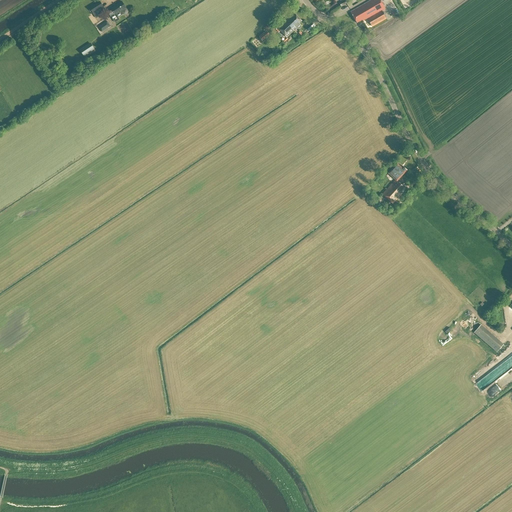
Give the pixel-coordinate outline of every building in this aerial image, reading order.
[(385,8),(380,0),(371,0),(351,12),(357,23),(362,20),(362,21),(365,19),(366,19),(367,18),(372,26),(386,18),(382,10),(385,8)] [(107,12),(103,7),(100,2),(90,8),(96,18),(107,12)] [(112,8),(116,15),(112,18),(115,23),(120,20),(118,17),(123,14),(124,15),(126,15),(128,14),(128,12),(122,2),(112,8)] [(284,21),(294,31),(299,26),(298,24),(301,21),(294,14),(289,19),(288,18),(284,21)] [(107,26),(100,30),(102,32),(102,33),(108,29),(107,29),(110,27),(110,26),(111,26),(108,21),(107,22),(107,21),(105,23),(107,26)] [(294,31),(284,21),(278,28),(287,37),(294,31)] [(259,37),(263,41),(270,35),(267,31),(259,37)] [(81,52),(84,56),(95,49),(92,45),(81,52)] [(402,168),(397,163),(388,173),(395,180),(382,194),(392,203),(406,189),(397,181),(407,170),(403,166),(402,168)] [(480,324),(473,332),(496,352),(503,344),(480,324)] [(496,390),(494,390),(495,392),(506,386),(503,381),(494,386),(496,390)]
